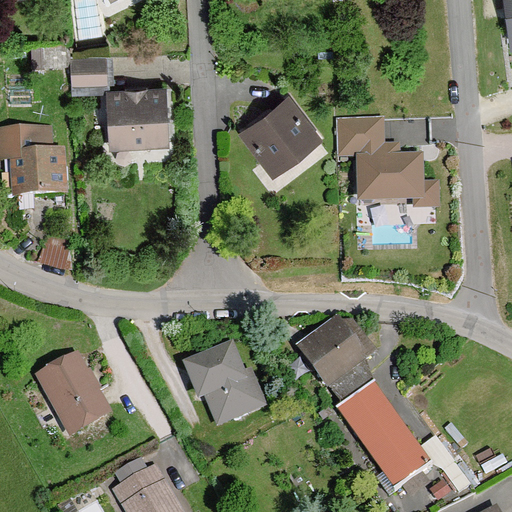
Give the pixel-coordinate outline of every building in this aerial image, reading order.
[(108,81),(107,57),(72,58),(73,83),(108,81)] [(164,136),(162,88),(142,89),(143,92),(124,93),(124,90),(104,91),(106,139),(123,138),(124,144),(147,142),(147,136),(164,136)] [(315,138),(286,101),(244,133),(265,161),(275,153),(283,162),(315,138)] [(339,159),(356,159),(358,206),(427,204),(425,156),(401,157),(401,145),(384,146),(383,119),(338,121),(339,159)] [(62,199),(59,159),(47,160),(45,137),(0,139),(0,163),(13,162),(16,202),(62,199)] [(173,141),(120,145),(121,158),(174,153),(173,141)] [(344,331),(338,324),(301,352),(329,386),(374,354),(353,328),(349,328),(344,331)] [(193,369),(205,398),(212,395),(223,424),(265,407),(253,377),(246,380),(234,352),(193,369)] [(86,379),(75,361),(41,381),(74,436),(107,417),(94,395),(90,397),(81,382),(86,379)] [(419,451),(372,386),(340,409),(400,491),(432,468),(419,451)] [(443,474),(453,467),(437,438),(419,451),(432,468),(443,474)] [(458,496),(469,489),(453,467),(443,474),(458,496)] [(180,511),(162,480),(125,502),(130,511),(180,511)] [(443,483),(432,491),(439,500),(450,492),(443,483)]
